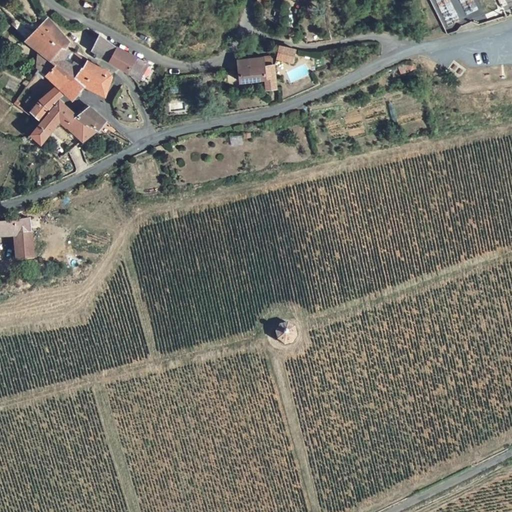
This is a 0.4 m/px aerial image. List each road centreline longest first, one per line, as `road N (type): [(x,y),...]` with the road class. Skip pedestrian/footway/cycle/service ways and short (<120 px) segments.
road 1 (residential): [(401,53),(381,37),(314,45),(247,30),(226,57),(171,63),(48,0)]
road 2 (unclassified): [(155,138),(290,105),(401,53)]
road 3 (track): [(316,511),(273,349)]
road 4 (unclassified): [(0,210),(140,146)]
road 5 (residential): [(155,138),(139,96),(121,81),(107,106),(140,146)]
road 6 (unclassified): [(511,449),(386,511)]
